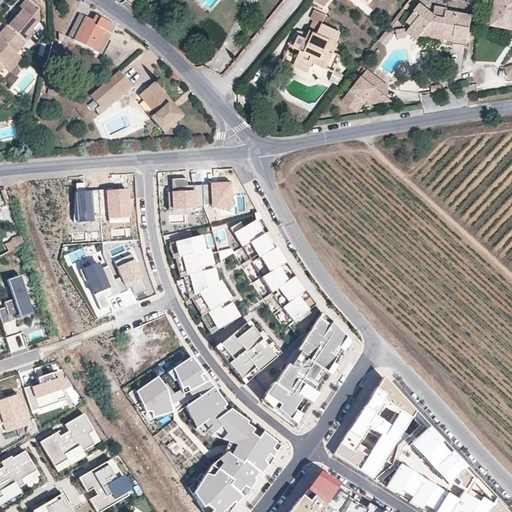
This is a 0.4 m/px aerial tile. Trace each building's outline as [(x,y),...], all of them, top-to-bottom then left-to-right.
[(511,24),(511,0),(508,0),(507,4),(496,2),(493,17),(503,19),(502,22),(511,24)] [(34,32),(32,29),(38,21),(38,10),(30,2),(9,27),(7,26),(2,31),(21,47),(34,32)] [(423,35),(428,28),(441,31),(444,39),(452,41),(453,38),(467,41),(472,18),(447,13),(447,11),(435,8),(434,13),(432,14),(420,5),(414,12),(415,12),(409,20),(415,24),(412,27),(410,30),(421,37),(423,35)] [(314,20),(322,24),(326,16),(315,11),(311,18),(314,20)] [(95,15),(93,20),(79,13),(67,37),(94,52),(105,31),(111,34),(115,26),(95,15)] [(493,17),(491,28),(511,32),(511,24),(502,22),(503,19),(493,17)] [(310,30),(318,33),(322,24),(314,20),(310,30)] [(313,63),(315,57),(329,63),(335,51),(339,42),(337,41),(341,32),(322,24),(318,33),(310,30),(306,38),(299,35),(295,43),(293,47),(301,50),(296,62),(310,69),(313,63)] [(444,39),(441,31),(428,28),(423,35),(444,39)] [(410,30),(406,34),(417,42),(421,37),(410,30)] [(0,72),(2,70),(14,56),(21,47),(2,31),(0,33),(0,72)] [(111,34),(105,31),(94,52),(100,55),(111,34)] [(394,35),(388,31),(379,42),(385,46),(394,35)] [(406,41),(406,31),(397,31),(398,41),(406,41)] [(444,39),(444,42),(466,47),(467,41),(453,38),(452,41),(444,39)] [(14,56),(2,70),(7,75),(19,60),(14,56)] [(315,57),(313,63),(327,69),(329,63),(315,57)] [(296,62),(293,66),(308,74),(310,69),(296,62)] [(387,85),(367,70),(343,102),(351,108),(363,92),(368,96),(366,99),(373,104),(377,103),(384,94),(381,92),(387,85)] [(133,87),(118,71),(90,96),(99,107),(95,110),(100,116),(104,112),(133,87)] [(329,80),(337,84),(342,75),(334,71),(329,80)] [(151,85),(178,115),(161,130),(164,134),(185,116),(155,81),(151,85)] [(429,84),(430,91),(441,89),(440,82),(429,84)] [(151,85),(142,93),(158,111),(154,114),(150,117),(161,130),(178,115),(151,85)] [(384,94),(377,103),(392,101),(388,98),(388,86),(387,85),(381,92),(384,94)] [(363,92),(351,108),(356,112),(366,99),(368,96),(363,92)] [(158,111),(142,93),(138,96),(151,111),(148,114),(150,117),(154,114),(158,111)] [(190,179),(170,180),(170,211),(205,211),(205,186),(190,187),(190,179)] [(85,182),(75,183),(76,221),(94,220),(93,215),(93,190),(86,191),(85,182)] [(231,182),(209,182),(209,210),(231,211),(231,182)] [(93,190),(93,215),(109,214),(109,221),(130,220),(128,188),(93,190)] [(248,242),(264,232),(255,218),(232,231),(241,246),(248,242)] [(258,254),(272,246),(264,232),(248,242),(256,256),(258,254)] [(23,245),(20,236),(13,238),(14,240),(5,244),(9,252),(23,245)] [(177,258),(204,251),(201,236),(174,243),(177,258)] [(268,270),(277,264),(284,259),(275,244),(272,246),(258,254),(268,270)] [(220,259),(233,256),(231,247),(217,251),(220,259)] [(174,259),(178,278),(183,277),(213,267),(208,250),(204,251),(177,258),(174,259)] [(97,264),(79,271),(83,282),(86,280),(99,310),(108,306),(105,298),(132,287),(135,295),(147,290),(132,254),(113,262),(119,277),(113,280),(107,266),(99,270),(97,264)] [(287,278),(277,264),(268,270),(259,276),(269,290),(277,285),(287,278)] [(183,277),(190,300),(219,283),(213,267),(183,277)] [(304,289),(293,273),(287,278),(277,285),(288,300),(297,294),(304,289)] [(0,307),(0,316),(2,323),(10,320),(8,311),(11,310),(12,313),(18,311),(31,307),(20,274),(7,279),(13,298),(4,301),(5,306),(0,307)] [(258,294),(264,292),(259,279),(253,281),(258,294)] [(200,317),(230,300),(219,283),(190,300),(200,317)] [(271,294),(263,297),(268,311),(276,308),(271,294)] [(307,307),(297,294),(288,300),(281,306),(290,319),(307,307)] [(200,317),(210,333),(239,317),(230,300),(200,317)] [(33,313),(31,307),(18,311),(20,317),(33,313)] [(280,307),(272,313),(282,326),(290,320),(280,307)] [(269,378),(259,394),(294,426),(348,342),(319,308),(272,380),(269,378)] [(162,342),(171,335),(163,323),(153,330),(162,342)] [(244,381),(280,351),(262,330),(258,333),(249,323),(233,337),(229,332),(213,345),(244,381)] [(168,357),(178,350),(174,344),(164,351),(168,357)] [(103,364),(129,359),(126,345),(100,350),(103,364)] [(185,400),(214,385),(192,353),(170,366),(185,400)] [(166,385),(156,374),(133,388),(143,410),(150,411),(152,416),(173,410),(166,385)] [(35,411),(72,398),(63,376),(27,388),(35,411)] [(414,412),(382,378),(333,454),(372,478),(414,412)] [(207,462),(190,490),(205,511),(229,511),(277,448),(233,404),(214,385),(185,400),(195,425),(204,419),(225,444),(207,462)] [(0,397),(0,409),(3,416),(6,427),(9,433),(34,424),(22,390),(0,397)] [(62,431),(42,442),(57,468),(84,452),(97,445),(91,434),(96,432),(86,414),(67,425),(71,432),(73,437),(65,442),(63,438),(66,437),(65,435),(62,431)] [(182,433),(191,426),(187,421),(178,427),(182,433)] [(472,476),(428,427),(409,444),(446,484),(449,481),(464,489),(472,476)] [(65,442),(73,437),(71,432),(65,435),(66,437),(63,438),(65,442)] [(91,434),(97,445),(102,442),(96,432),(91,434)] [(0,498),(19,488),(26,484),(24,479),(38,471),(27,451),(14,458),(13,456),(0,463),(0,469),(1,471),(3,470),(5,474),(0,476),(0,498)] [(84,452),(57,468),(59,472),(87,457),(84,452)] [(118,480),(123,477),(113,460),(108,462),(118,480)] [(118,480),(108,462),(80,478),(88,493),(95,489),(101,485),(105,492),(98,496),(91,500),(97,511),(102,511),(133,495),(123,477),(118,480)] [(401,464),(385,487),(425,511),(508,511),(491,496),(487,503),(464,489),(457,499),(401,464)] [(41,476),(38,471),(24,479),(26,484),(41,476)] [(288,511),(381,511),(382,511),(319,473),(288,511)] [(65,478),(58,485),(77,505),(84,498),(65,478)] [(95,489),(98,496),(105,492),(101,485),(95,489)] [(19,488),(0,498),(0,505),(22,492),(19,488)] [(74,511),(64,493),(56,498),(58,501),(46,508),(48,511),(74,511)] [(33,511),(48,511),(46,508),(58,501),(56,498),(33,511)]
